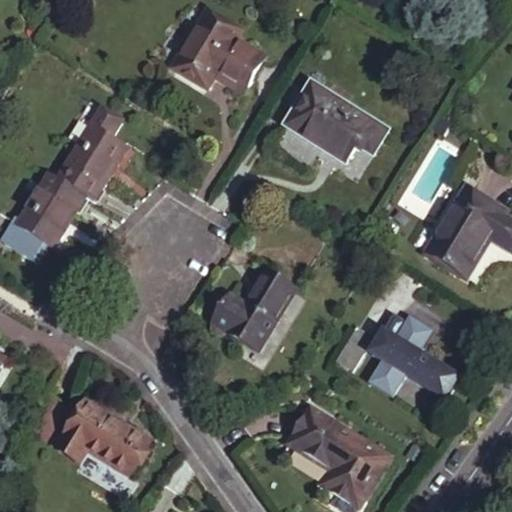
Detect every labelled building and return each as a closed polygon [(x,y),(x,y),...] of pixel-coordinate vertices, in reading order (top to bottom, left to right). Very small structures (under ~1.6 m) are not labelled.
[(224,66),(255,85),(276,50),(213,12),(185,58),(218,78),(224,66)] [(318,90),(291,134),(353,171),(365,153),(381,162),(396,138),(318,90)] [(84,198),(98,206),(129,154),(111,144),(121,127),(99,114),(58,182),(84,198)] [(16,228),(52,249),(84,198),(58,182),(48,177),(16,228)] [(511,250),(511,224),(507,221),(509,217),(472,195),(435,260),(471,282),(495,240),(511,250)] [(248,311),(233,302),(217,328),(232,339),(261,357),(298,295),(268,277),(248,311)] [(421,352),(434,331),(412,317),(372,381),(394,395),(407,374),(447,399),(461,377),(421,352)] [(354,370),(374,337),(359,327),(339,360),(354,370)] [(77,403),(73,416),(73,418),(52,411),(41,445),(61,459),(90,413),(92,408),(77,403)] [(73,418),(73,416),(55,405),(52,411),(73,418)] [(362,446),(302,405),(281,437),(324,466),(322,469),(340,480),(362,446)] [(133,488),(155,452),(90,413),(61,459),(86,474),(92,463),(133,488)]
